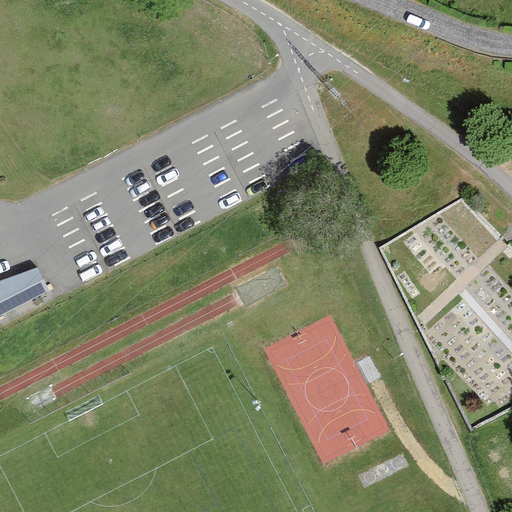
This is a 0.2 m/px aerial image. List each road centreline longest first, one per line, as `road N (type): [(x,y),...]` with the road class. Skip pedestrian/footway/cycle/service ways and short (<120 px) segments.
road 1 (residential): [(302,37),(298,72),(481,511)]
road 2 (unclassified): [(302,37),(511,188)]
road 3 (unclassified): [(378,0),(511,45)]
